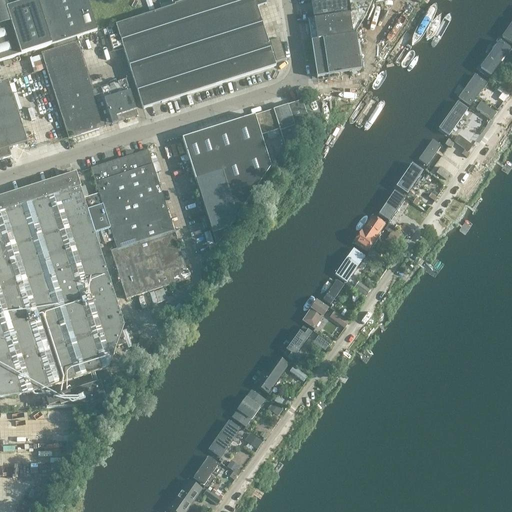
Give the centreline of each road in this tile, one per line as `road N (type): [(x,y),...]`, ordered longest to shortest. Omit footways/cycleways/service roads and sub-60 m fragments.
road 1 (residential): [(216,511),(511,105)]
road 2 (unclassified): [(287,0),(299,71),(288,88),(0,180)]
